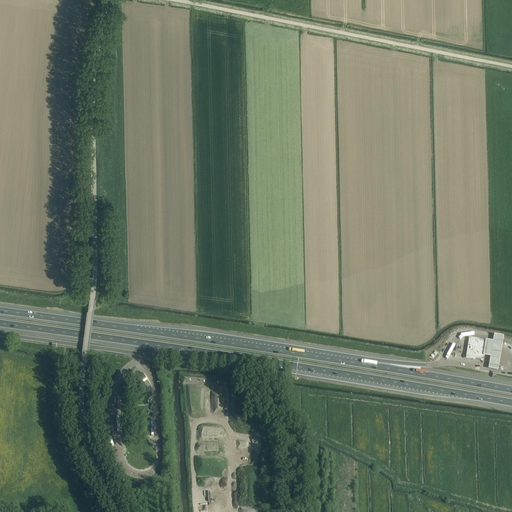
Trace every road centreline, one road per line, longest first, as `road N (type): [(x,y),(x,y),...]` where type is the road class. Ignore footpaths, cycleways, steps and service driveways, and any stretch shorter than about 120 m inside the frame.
road 1 (unclassified): [(116,511),(90,457),(81,410),(94,280),(92,90),(106,0)]
road 2 (motorway): [(364,363),(0,310)]
road 3 (unclassified): [(511,66),(173,0)]
road 4 (motorway): [(0,323),(261,360)]
road 5 (motorway): [(261,360),(511,402)]
road 6 (motorway): [(511,389),(364,363)]
